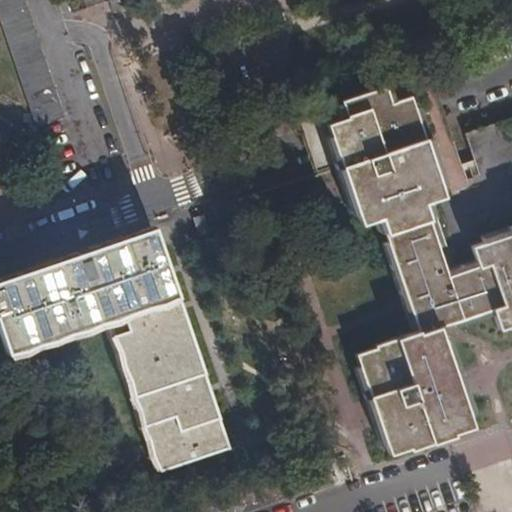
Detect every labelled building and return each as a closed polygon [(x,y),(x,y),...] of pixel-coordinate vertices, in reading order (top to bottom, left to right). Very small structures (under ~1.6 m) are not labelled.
[(0,0),(0,22),(35,125),(63,115),(23,0),(0,0)] [(337,99),(340,105),(382,91),(380,85),(337,99)] [(331,144),(338,164),(420,137),(413,117),(412,113),(405,94),(386,101),(382,91),(340,105),(343,116),(323,122),(330,140),(331,144)] [(35,125),(36,129),(64,119),(63,115),(35,125)] [(420,137),(338,164),(357,222),(377,216),(416,329),(371,344),(373,347),(354,353),(388,453),(408,446),(409,450),(452,435),(451,431),(470,425),(436,325),(489,307),(496,328),(511,322),(511,229),(468,245),(474,265),(445,275),(420,201),(440,195),(420,137)] [(0,329),(9,353),(104,318),(127,406),(154,471),(229,444),(157,212),(3,267),(0,267),(0,329)] [(326,457),(161,511),(248,511),(335,483),(326,457)]
